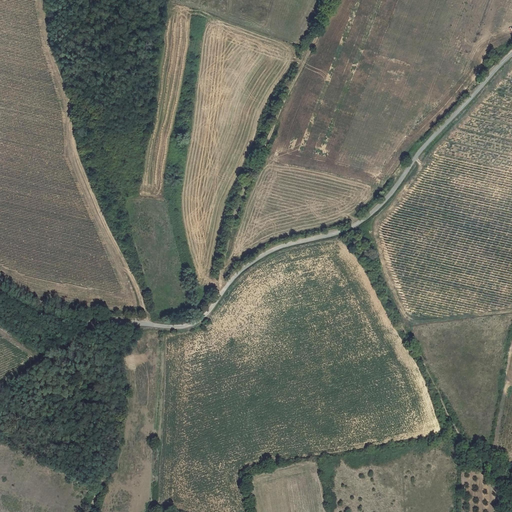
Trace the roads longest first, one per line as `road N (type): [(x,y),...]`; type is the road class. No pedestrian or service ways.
road 1 (unclassified): [(511,54),(371,212),(342,229),(274,247),(231,278),(200,321),(88,322),(0,392)]
road 2 (track): [(38,0),(77,157),(148,323)]
road 3 (track): [(217,297),(227,235),(335,0)]
road 4 (track): [(511,483),(454,426),(394,302),(342,229)]
road 5 (track): [(90,511),(116,448),(117,356),(133,323)]
